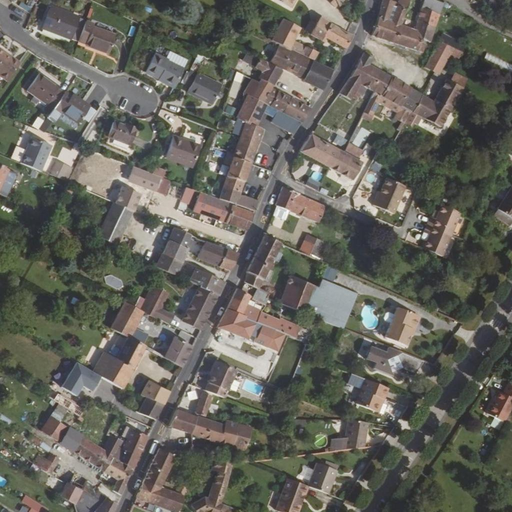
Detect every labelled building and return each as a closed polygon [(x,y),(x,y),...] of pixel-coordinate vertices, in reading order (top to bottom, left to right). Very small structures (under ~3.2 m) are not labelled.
[(295,2),(293,1),(293,0),(266,0),(290,12),(295,2)] [(340,12),(348,1),(346,0),(336,0),(334,5),(338,11),(340,12)] [(390,1),(386,0),(383,0),(371,41),(394,49),(400,32),(411,0),(400,0),(391,28),(387,26),(394,8),(388,6),(390,1)] [(427,5),(423,16),(438,22),(443,11),(427,5)] [(92,33),(93,30),(50,13),(43,33),(86,50),(110,58),(116,40),(92,33)] [(419,26),(435,32),(438,22),(423,16),(419,26)] [(276,38),(274,37),(269,45),(289,54),(313,66),(317,58),(294,45),(300,34),(284,24),(276,38)] [(310,39),(320,45),(330,29),(320,24),(310,39)] [(419,26),(416,37),(400,32),(394,49),(421,59),(425,51),(421,49),(422,47),(429,49),(435,32),(419,26)] [(305,36),(310,39),(316,30),(311,27),(305,36)] [(351,41),(330,29),(320,45),(327,50),(328,47),(326,46),(327,44),(344,54),(351,41)] [(303,85),(302,88),(322,96),(332,77),(288,57),(289,54),(269,45),(252,36),(250,39),(271,50),(270,52),(275,55),(268,67),(281,74),(303,85)] [(464,51),(443,40),(438,46),(449,52),(460,58),(464,51)] [(438,46),(437,50),(447,55),(449,52),(438,46)] [(433,79),(438,82),(449,60),(451,57),(447,55),(437,50),(436,51),(435,53),(423,75),(433,79)] [(449,60),(457,64),(460,58),(449,52),(447,55),(451,57),(449,60)] [(0,81),(6,86),(19,69),(0,53),(0,81)] [(245,55),(243,63),(254,65),(255,57),(245,55)] [(190,77),(196,80),(204,62),(198,59),(190,77)] [(372,64),(363,59),(335,103),(338,105),(340,101),(349,106),(360,91),(373,98),(383,80),(369,71),(372,64)] [(168,69),(168,67),(155,61),(145,80),(162,88),(162,89),(172,94),(181,76),(168,69)] [(270,96),(280,77),(258,66),(254,74),(261,78),(257,86),(259,87),(258,89),(270,96)] [(49,118),(55,110),(64,98),(57,92),(59,90),(39,76),(26,92),(33,98),(45,107),(41,113),(49,118)] [(211,110),(221,92),(196,80),(190,77),(184,88),(190,92),(187,98),(211,110)] [(231,91),(239,94),(244,82),(236,78),(231,91)] [(373,98),(382,103),(393,85),(383,80),(373,98)] [(455,81),(452,89),(462,95),(466,86),(455,81)] [(248,103),(262,110),(269,97),(270,96),(258,89),(257,89),(251,85),(243,99),(244,110),(248,103)] [(411,95),(393,85),(382,103),(401,113),(411,95)] [(462,95),(452,89),(446,86),(434,111),(430,109),(431,106),(423,102),(413,119),(442,135),(462,95)] [(411,95),(401,113),(413,119),(423,102),(411,95)] [(64,98),(55,110),(49,118),(45,123),(51,127),(60,115),(76,128),(89,113),(72,99),(70,101),(65,97),(64,98)] [(271,129),(287,138),(292,141),(309,116),(276,99),(276,100),(269,97),(262,110),(266,112),(263,119),(273,125),(271,129)] [(38,102),(33,98),(30,103),(35,106),(38,102)] [(382,103),(373,98),(369,104),(365,113),(374,118),(379,109),(382,103)] [(245,128),(255,133),(263,119),(266,112),(262,110),(248,103),(244,110),(236,123),(245,128)] [(227,106),(225,113),(235,115),(236,109),(227,106)] [(413,119),(401,113),(398,119),(405,122),(401,130),(405,132),(413,119)] [(60,115),(55,122),(71,134),(76,128),(60,115)] [(37,122),(30,131),(35,134),(42,125),(37,122)] [(126,129),(125,133),(112,127),(107,140),(129,149),(136,133),(126,129)] [(26,149),(30,137),(7,128),(3,140),(26,149)] [(255,133),(245,128),(233,158),(232,162),(250,169),(261,136),(255,133)] [(335,140),(327,136),(320,147),(328,152),(330,149),(335,140)] [(347,146),(335,140),(330,149),(342,155),(347,146)] [(328,152),(320,147),(309,141),(299,156),(328,173),(337,157),(328,152)] [(191,171),(198,151),(172,142),(165,162),(191,171)] [(30,143),(19,169),(39,178),(50,152),(30,143)] [(363,153),(357,149),(352,157),(357,161),(363,153)] [(341,158),(337,157),(328,173),(351,186),(360,169),(341,158)] [(371,171),(379,173),(382,162),(374,160),(371,171)] [(250,169),(232,162),(221,192),(236,198),(239,199),(250,169)] [(0,164),(0,189),(9,194),(18,176),(9,171),(10,169),(0,164)] [(62,186),(67,172),(55,167),(49,181),(62,186)] [(70,174),(67,172),(62,186),(65,187),(70,174)] [(143,193),(167,201),(173,187),(150,179),(149,178),(141,175),(138,184),(134,194),(142,197),(143,193)] [(318,190),(321,182),(309,177),(306,185),(318,190)] [(371,213),(391,222),(404,193),(386,185),(376,207),(374,206),(371,213)] [(236,198),(221,192),(216,204),(232,210),(235,201),(236,198)] [(133,217),(139,200),(121,193),(114,210),(131,217),(133,217)] [(511,193),(499,212),(499,213),(511,221),(511,193)] [(286,216),(317,228),(324,213),(280,195),(274,212),(275,212),(272,222),(282,226),(286,216)] [(232,212),(232,210),(216,204),(199,197),(192,216),(246,236),(252,220),(232,212)] [(244,202),(238,203),(235,201),(232,210),(252,217),(255,209),(256,207),(244,202)] [(95,241),(114,250),(124,230),(131,217),(114,210),(112,209),(103,226),(99,225),(97,231),(100,232),(95,241)] [(436,225),(430,222),(426,230),(451,241),(460,220),(442,211),(436,225)] [(496,219),(511,229),(511,227),(511,221),(499,213),(496,219)] [(171,224),(167,232),(173,234),(189,240),(194,243),(198,244),(201,237),(171,224)] [(441,262),(451,241),(426,230),(423,238),(429,240),(423,255),(441,262)] [(189,240),(173,234),(154,270),(172,279),(174,276),(190,246),(186,244),(189,240)] [(198,244),(204,247),(196,264),(218,272),(225,255),(207,248),(211,240),(201,237),(198,244)] [(274,258),(279,249),(262,241),(245,277),(243,288),(255,294),(264,277),(267,278),(273,266),(270,265),(274,258)] [(306,241),(303,247),(312,251),(314,245),(306,241)] [(303,247),(299,257),(307,261),(312,251),(303,247)] [(225,255),(218,272),(228,277),(237,259),(225,255)] [(187,286),(215,301),(222,288),(193,275),(192,277),(189,283),(187,286)] [(317,293),(297,285),(289,281),(280,301),(275,299),(271,305),(285,311),(305,320),(309,310),(311,306),(317,293)] [(356,300),(321,284),(317,293),(311,306),(309,310),(305,320),(315,323),(342,334),(356,300)] [(187,312),(180,326),(198,335),(215,301),(187,286),(184,292),(194,297),(190,305),(183,301),(182,303),(178,301),(176,305),(187,312)] [(165,299),(153,291),(139,317),(140,317),(142,318),(147,320),(152,323),(153,321),(166,328),(170,321),(157,314),(165,299)] [(267,299),(256,294),(251,303),(264,309),(267,303),(265,303),(267,299)] [(245,309),(249,301),(239,296),(235,295),(225,314),(240,321),(243,322),(243,324),(253,327),(255,328),(267,333),(279,338),(284,328),(270,322),(259,317),(260,315),(245,309)] [(140,317),(139,317),(123,309),(109,334),(127,344),(143,353),(180,373),(190,352),(172,343),(164,358),(161,356),(162,354),(162,352),(133,336),(139,324),(142,318),(140,317)] [(390,328),(384,343),(405,351),(409,341),(411,335),(415,334),(418,325),(417,321),(396,313),(393,320),(390,328)] [(240,321),(225,314),(216,333),(245,345),(248,339),(267,348),(265,352),(271,355),(279,338),(267,333),(255,328),(253,327),(252,330),(241,326),(243,324),(243,322),(240,321)] [(384,326),(390,328),(393,320),(388,318),(385,319),(383,324),(384,326)] [(99,381),(120,394),(143,353),(127,344),(115,365),(103,358),(92,377),(99,381)] [(419,367),(421,366),(386,352),(384,358),(368,352),(363,363),(373,368),(371,374),(395,383),(397,379),(392,372),(388,373),(383,363),(393,359),(399,371),(413,377),(419,367)] [(90,396),(99,381),(92,377),(74,367),(60,392),(74,401),(80,390),(90,396)] [(222,404),(234,377),(215,369),(203,396),(222,404)] [(382,404),(386,393),(363,384),(354,408),(373,416),(378,403),(382,404)] [(143,402),(160,411),(167,397),(147,386),(139,399),(143,402)] [(504,426),(511,413),(511,411),(511,387),(508,386),(502,397),(498,395),(486,417),(504,426)] [(207,410),(209,411),(213,403),(201,397),(192,419),(197,421),(209,425),(215,424),(217,417),(205,415),(207,410)] [(160,411),(143,402),(135,417),(153,426),(160,411)] [(373,416),(377,417),(382,404),(378,403),(373,416)] [(87,408),(78,421),(76,420),(74,423),(80,428),(92,410),(87,408)] [(189,440),(196,423),(175,415),(167,432),(189,440)] [(49,422),(39,436),(55,447),(65,431),(55,426),(49,422)] [(189,440),(230,455),(242,455),(249,436),(222,427),(221,431),(196,423),(189,440)] [(361,454),(366,427),(347,424),(344,442),(333,445),(332,457),(341,456),(361,454)] [(102,458),(111,462),(130,472),(145,442),(131,436),(120,457),(117,455),(120,448),(113,443),(116,436),(109,432),(106,440),(109,442),(103,454),(101,456),(102,458)] [(102,458),(101,456),(103,454),(68,434),(58,449),(82,464),(102,477),(111,462),(102,458)] [(162,446),(158,454),(168,459),(172,451),(162,446)] [(475,460),(480,464),(489,452),(483,448),(475,460)] [(204,454),(190,452),(187,464),(201,465),(203,465),(204,458),(204,454)] [(168,459),(158,454),(142,486),(159,492),(166,478),(170,470),(174,462),(168,459)] [(54,470),(46,465),(47,463),(43,461),(42,463),(36,459),(31,467),(49,479),(54,470)] [(47,463),(46,465),(54,470),(58,465),(49,460),(47,463)] [(119,500),(130,472),(111,462),(102,477),(115,485),(111,495),(119,500)] [(213,488),(208,504),(203,502),(190,510),(191,511),(228,511),(220,509),(226,493),(230,468),(225,467),(221,467),(213,466),(213,476),(219,477),(213,488)] [(320,471),(332,476),(334,471),(322,467),(320,471)] [(312,469),(304,492),(325,499),(333,476),(312,469)] [(168,496),(174,482),(166,478),(159,492),(161,493),(164,495),(168,496)] [(85,486),(73,480),(68,490),(79,496),(85,486)] [(298,500),(300,501),(304,492),(284,485),(273,511),(296,511),(298,508),(296,507),(298,500)] [(99,496),(99,493),(85,486),(79,496),(93,504),(99,496)] [(159,492),(142,486),(134,502),(154,510),(161,493),(159,492)] [(99,496),(93,504),(79,496),(68,490),(66,488),(58,501),(70,509),(72,510),(72,511),(112,511),(114,510),(110,507),(105,502),(99,496)] [(185,492),(178,489),(174,499),(182,501),(185,492)] [(161,493),(154,510),(159,511),(177,511),(182,501),(174,499),(168,496),(164,495),(161,493)] [(22,502),(18,508),(25,511),(27,511),(30,507),(22,502)]
